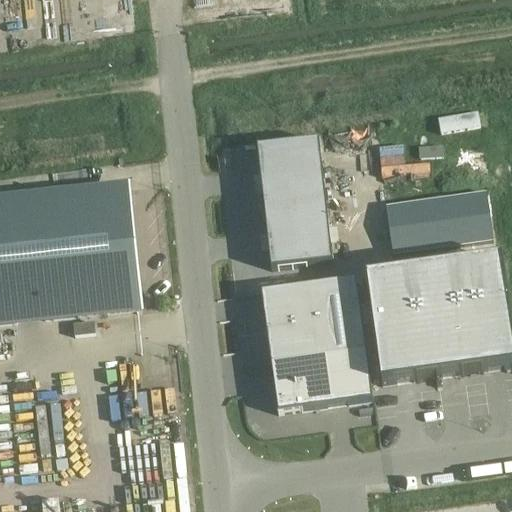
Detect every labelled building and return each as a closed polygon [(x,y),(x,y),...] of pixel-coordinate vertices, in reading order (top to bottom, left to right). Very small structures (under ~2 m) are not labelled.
[(511,122),(490,126),(511,301),(511,122)] [(320,145),(258,152),(272,273),(334,266),(320,145)] [(65,199),(0,205),(0,326),(78,319),(139,313),(126,192),(65,198),(65,199)] [(393,258),(396,258),(493,244),(486,196),(389,210),(387,210),(393,258)] [(511,327),(503,263),(368,282),(382,389),(511,370),(511,327)] [(309,290),(262,296),(272,368),(279,417),(373,404),(366,355),(356,283),(309,290)] [(182,412),(143,415),(146,456),(177,453),(177,462),(166,462),(168,480),(187,479),(182,412)]
